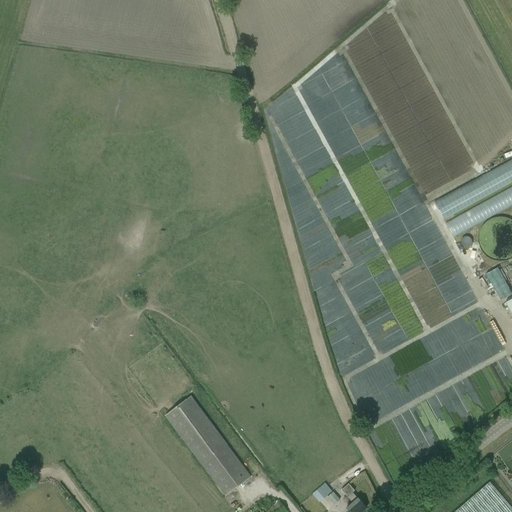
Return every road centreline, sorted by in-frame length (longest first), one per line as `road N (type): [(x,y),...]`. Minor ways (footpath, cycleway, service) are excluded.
road 1 (track): [(396,511),(330,383),(220,0)]
road 2 (tertiary): [(400,511),(511,418)]
